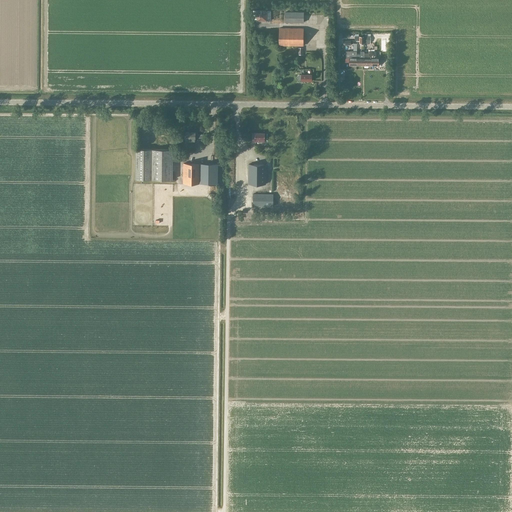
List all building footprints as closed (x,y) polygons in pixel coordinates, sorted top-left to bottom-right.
[(256,21),(267,21),(267,10),(256,10),(256,21)] [(304,23),(304,12),(285,12),(285,23),(304,23)] [(303,46),(303,28),(279,28),(279,46),(303,46)] [(301,80),(301,81),(312,81),(312,74),(312,71),(308,71),(308,74),(301,74),(301,75),(300,75),(299,75),(298,75),(297,76),(297,78),(298,79),(299,80),(300,80),(301,80)] [(264,142),(264,133),(255,133),(252,133),(252,142),(264,142)] [(136,149),(136,179),(172,180),(173,149),(136,149)] [(217,184),(218,164),(183,163),(183,183),(217,184)] [(265,184),(266,164),(248,164),(248,184),(265,184)] [(273,207),(273,194),(253,194),(253,206),(273,207)]
